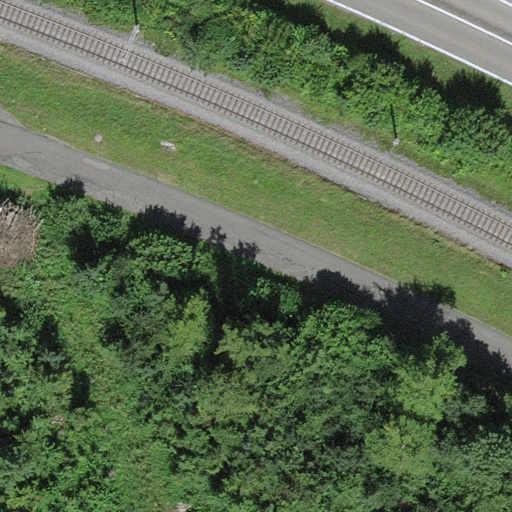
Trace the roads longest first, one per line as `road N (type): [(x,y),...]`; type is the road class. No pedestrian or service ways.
road 1 (track): [(0,148),(307,264),(511,371)]
road 2 (primary): [(397,0),(511,50)]
